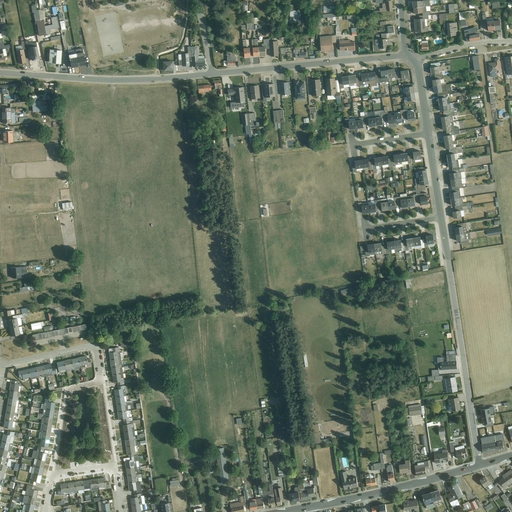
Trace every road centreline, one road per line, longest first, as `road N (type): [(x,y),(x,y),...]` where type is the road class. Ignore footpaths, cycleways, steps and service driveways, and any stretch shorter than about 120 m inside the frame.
road 1 (residential): [(441,219),(480,465)]
road 2 (residential): [(0,74),(213,74)]
road 3 (tertiary): [(282,511),(480,465)]
road 4 (residential): [(213,74),(406,56)]
road 5 (residential): [(0,365),(97,345),(104,387)]
